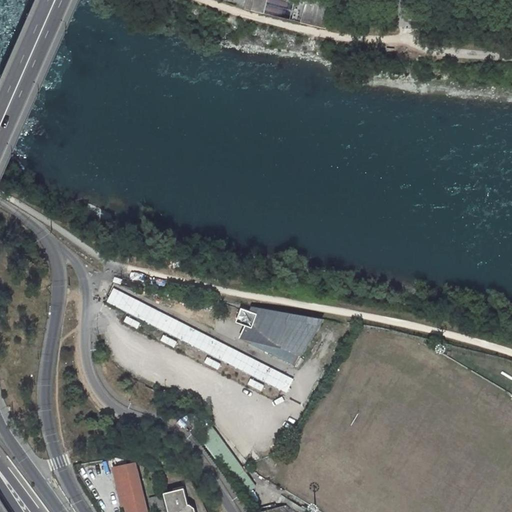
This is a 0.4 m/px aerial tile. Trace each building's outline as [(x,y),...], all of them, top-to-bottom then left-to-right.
[(247,0),(245,9),(265,14),(267,0),(247,0)] [(307,0),(267,0),(265,14),(301,23),(307,0)] [(307,0),(301,23),(326,29),(333,1),(328,0),(307,0)] [(285,391),(291,378),(115,290),(109,303),(285,391)] [(254,307),(252,312),(258,314),(257,317),(261,318),(264,309),(254,307)] [(299,356),(310,332),(264,309),(261,318),(257,317),(258,314),(252,312),(242,309),(237,323),(246,326),(240,339),(294,365),(299,356)] [(300,356),(322,320),(264,309),(310,332),(299,356),(300,356)] [(127,315),(123,322),(138,330),(141,323),(127,315)] [(164,335),(161,342),(175,348),(178,341),(164,335)] [(205,365),(219,369),(221,362),(207,358),(205,365)] [(251,379),(248,385),(262,391),(265,385),(251,379)] [(255,487),(241,466),(211,427),(200,435),(244,495),(255,487)] [(148,511),(139,474),(136,463),(116,467),(126,511),(148,511)] [(146,474),(146,465),(136,463),(139,474),(146,474)] [(196,511),(195,509),(190,505),(189,506),(185,489),(165,494),(169,511),(196,511)] [(153,511),(166,508),(162,495),(149,498),(153,511)] [(310,511),(286,497),(277,511),(310,511)]
